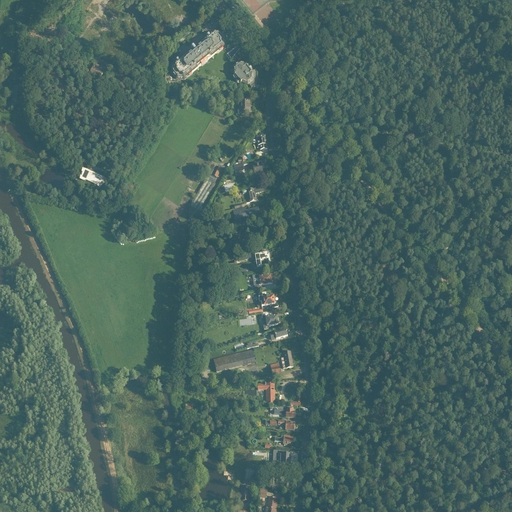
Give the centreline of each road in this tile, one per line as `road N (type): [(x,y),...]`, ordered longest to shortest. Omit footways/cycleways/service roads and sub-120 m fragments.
road 1 (tertiary): [(298,511),(310,399),(268,109),(274,70)]
road 2 (track): [(274,70),(511,371)]
